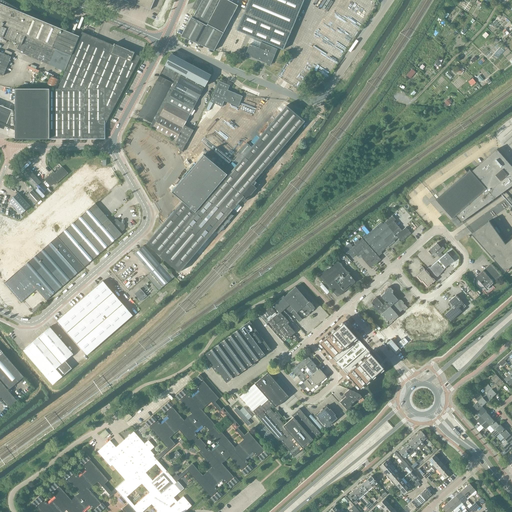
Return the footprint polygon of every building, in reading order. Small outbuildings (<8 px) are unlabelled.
[(123,0),(129,2),(128,5),(134,7),(135,4),(150,10),(154,0),(123,0)] [(196,11),(193,17),(223,33),(238,6),(227,0),(195,0),(191,8),(196,11)] [(236,31),(283,50),(303,0),(248,0),(244,12),(236,31)] [(0,74),(3,76),(11,57),(0,52),(0,36),(18,44),(16,49),(19,50),(24,52),(29,54),(28,56),(29,54),(65,69),(64,71),(65,71),(70,58),(79,37),(70,33),(67,32),(62,29),(25,14),(0,3),(0,74)] [(223,33),(193,17),(192,18),(191,17),(181,37),(207,48),(214,51),(223,33)] [(82,32),(70,60),(58,89),(49,89),(49,139),(105,139),(105,124),(105,121),(107,121),(107,120),(109,117),(141,57),(134,54),(135,52),(114,44),(113,45),(82,32)] [(259,48),(252,45),(250,44),(245,55),(252,57),(260,61),(266,63),(270,65),(276,48),(261,42),(259,48)] [(161,72),(159,77),(141,110),(138,116),(151,123),(149,127),(176,141),(181,152),(182,152),(193,130),(184,125),(211,75),(184,61),(171,54),(164,66),(164,67),(161,72)] [(308,83),(313,86),(316,81),(311,78),(308,83)] [(219,81),(217,86),(213,96),(210,101),(221,107),(223,101),(238,107),(242,96),(227,90),(229,85),(219,81)] [(0,121),(15,128),(15,139),(49,139),(49,89),(15,89),(15,110),(13,110),(0,104),(0,121)] [(146,244),(157,254),(179,272),(196,252),(215,230),(218,233),(233,215),(230,213),(241,199),(244,202),(259,184),(254,180),(282,147),(285,150),(304,128),(301,126),(305,121),(287,106),(252,147),(251,147),(247,143),(223,171),(203,154),(171,192),(182,201),(179,205),(157,231),(155,233),(146,244)] [(495,135),(501,142),(511,131),(511,126),(508,123),(495,135)] [(456,216),(462,223),(463,222),(511,185),(511,165),(497,149),(469,174),(465,169),(436,194),(439,197),(437,199),(436,200),(453,219),(456,216)] [(45,180),(51,186),(54,184),(55,185),(68,174),(62,167),(52,176),(51,174),(45,180)] [(22,174),(31,184),(35,188),(38,186),(41,183),(28,168),(22,174)] [(89,169),(0,247),(0,257),(8,266),(101,184),(89,169)] [(38,186),(35,188),(45,200),(53,193),(49,188),(43,193),(38,186)] [(27,195),(35,204),(41,199),(33,190),(27,195)] [(108,191),(57,236),(84,268),(85,268),(84,267),(85,266),(85,267),(86,266),(86,265),(91,261),(78,246),(108,219),(95,204),(109,192),(108,191)] [(30,206),(18,193),(9,201),(21,214),(30,206)] [(392,216),(385,222),(398,237),(401,241),(411,233),(406,227),(402,231),(394,221),(396,219),(392,216)] [(112,223),(108,219),(78,246),(91,261),(108,246),(122,234),(120,233),(124,230),(125,225),(124,225),(124,221),(122,221),(121,222),(120,222),(117,219),(116,219),(112,223)] [(472,233),(472,234),(506,272),(511,266),(511,238),(506,244),(490,221),(472,233)] [(381,222),(362,238),(376,255),(380,251),(381,252),(398,237),(385,222),(383,224),(381,222)] [(57,236),(4,283),(21,302),(36,289),(46,300),(50,297),(84,267),(84,268),(57,236)] [(376,255),(362,238),(359,241),(358,239),(355,242),(356,244),(347,252),(352,258),(355,255),(359,258),(361,257),(371,268),(374,265),(375,265),(377,263),(380,259),(378,256),(376,255)] [(428,251),(431,255),(435,252),(438,255),(445,249),(439,242),(437,244),(437,243),(428,251)] [(349,243),(342,250),(345,253),(352,247),(349,243)] [(160,264),(144,246),(134,253),(151,272),(146,276),(159,290),(175,276),(162,262),(160,264)] [(430,267),(427,269),(434,278),(437,276),(437,277),(438,276),(448,265),(455,261),(453,259),(447,252),(430,267)] [(352,285),(353,284),(354,283),(354,282),(355,282),(355,281),(354,281),(354,280),(353,279),(353,280),(351,278),(352,278),(340,264),(338,262),(338,261),(337,261),(336,261),(331,265),(331,266),(331,267),(327,271),(326,271),(325,271),(324,271),(320,275),(319,276),(320,276),(320,277),(336,295),(336,296),(337,296),(338,296),(340,295),(340,294),(340,293),(350,284),(351,284),(351,285),(352,285)] [(484,287),(485,286),(487,289),(502,275),(492,263),(477,277),(479,279),(478,280),(477,281),(477,282),(477,284),(477,285),(478,286),(479,287),(480,287),(481,288),(483,287),(484,287)] [(429,285),(430,284),(431,283),(432,282),(433,281),(434,281),(434,280),(432,278),(433,278),(423,267),(421,269),(422,270),(418,274),(419,274),(417,275),(417,276),(416,276),(417,277),(416,277),(417,277),(418,279),(419,280),(420,281),(421,281),(421,282),(422,281),(422,282),(422,281),(424,283),(423,283),(424,283),(425,285),(427,287),(427,286),(428,286),(429,285)] [(57,321),(87,355),(110,335),(115,330),(132,315),(103,281),(102,281),(72,307),(61,317),(57,321)] [(279,314),(281,312),(283,310),(286,313),(288,311),(291,312),(291,313),(293,315),(292,316),(293,317),(294,318),(295,318),(295,317),(298,321),(299,321),(300,320),(305,316),(306,315),(306,314),(308,312),(311,309),(311,310),(312,310),(313,309),(314,308),(314,307),(314,306),(313,305),(313,304),(313,303),(312,302),(311,303),(309,301),(308,302),(307,301),(295,287),(284,297),(283,296),(272,305),(279,314)] [(134,294),(138,298),(141,301),(147,296),(140,289),(134,294)] [(469,294),(474,300),(480,295),(475,289),(469,294)] [(378,293),(366,304),(383,324),(395,313),(378,293)] [(447,304),(450,307),(451,308),(444,315),(450,321),(461,311),(459,309),(461,307),(462,309),(466,306),(456,295),(448,301),(449,302),(447,304)] [(270,305),(258,314),(266,323),(269,321),(286,341),(295,332),(288,324),(289,322),(292,320),(286,313),(283,310),(281,312),(279,314),(272,305),(271,304),(270,305)] [(423,313),(405,330),(418,344),(428,336),(430,339),(432,337),(438,331),(423,313)] [(207,356),(202,360),(208,369),(211,367),(216,372),(218,371),(221,374),(222,376),(226,381),(226,382),(228,380),(252,363),(253,362),(265,354),(268,351),(269,351),(270,350),(270,349),(261,337),(263,335),(262,334),(261,332),(259,334),(256,330),(252,324),(250,321),(247,323),(246,324),(239,329),(206,354),(206,355),(207,356)] [(339,326),(319,343),(322,346),(323,347),(325,350),(326,351),(332,358),(332,357),(349,342),(356,337),(350,330),(349,329),(346,326),(343,322),(339,326)] [(50,327),(23,350),(53,384),(72,368),(65,360),(73,354),(50,327)] [(359,340),(355,344),(361,351),(366,347),(359,340)] [(0,378),(9,389),(24,377),(0,349),(0,378)] [(370,351),(346,373),(359,387),(382,366),(370,351)] [(293,371),(303,382),(319,368),(318,367),(311,359),(311,360),(308,357),(306,357),(293,368),(293,371)] [(303,382),(299,386),(301,388),(303,390),(307,387),(310,390),(317,384),(316,383),(318,381),(319,382),(320,382),(321,381),(320,380),(324,377),(324,375),(321,372),(322,372),(319,369),(319,368),(303,382)] [(252,387),(240,397),(248,407),(249,407),(252,410),(253,411),(255,409),(258,406),(260,408),(262,406),(261,406),(267,401),(268,400),(269,399),(274,404),(275,405),(276,407),(288,396),(278,385),(268,374),(268,373),(253,385),(252,387)] [(496,383),(491,387),(496,392),(501,388),(501,387),(505,383),(496,374),(491,378),(496,383)] [(59,486),(60,485),(56,481),(48,489),(51,493),(53,491),(54,493),(52,494),(56,498),(48,505),(45,501),(43,502),(42,501),(44,500),(40,495),(31,503),(35,507),(36,506),(38,508),(41,511),(141,511),(151,504),(157,511),(155,511),(183,511),(191,506),(183,496),(177,502),(173,498),(180,491),(184,488),(177,481),(188,472),(211,498),(210,499),(214,503),(222,495),(218,491),(217,493),(215,491),(217,490),(214,486),(221,479),(225,483),(226,482),(228,483),(226,485),(230,489),(238,481),(234,477),(234,478),(221,464),(225,461),(229,457),(241,471),(240,472),(244,476),(252,469),(252,468),(249,465),(247,466),(246,465),(248,463),(244,459),(252,453),(255,457),(257,455),(258,456),(256,458),(260,462),(269,455),(265,450),(264,451),(252,438),(248,433),(244,436),(237,429),(239,427),(223,409),(221,410),(214,403),(218,399),(202,381),(203,380),(199,376),(190,383),(194,387),(196,386),(197,387),(195,389),(199,392),(191,399),(188,395),(186,397),(185,395),(186,394),(183,390),(174,397),(178,401),(179,401),(191,415),(187,418),(184,421),(171,407),(172,406),(169,402),(160,410),(164,414),(165,412),(167,414),(165,415),(168,419),(161,426),(157,422),(155,423),(154,422),(156,421),(152,416),(144,424),(148,428),(148,427),(167,448),(155,458),(153,456),(154,456),(150,451),(154,447),(148,441),(144,444),(134,432),(116,447),(110,441),(107,443),(98,452),(107,463),(111,466),(112,465),(125,480),(111,493),(104,484),(108,481),(89,460),(90,459),(87,455),(78,462),(82,466),(84,465),(85,466),(83,468),(86,471),(79,478),(75,474),(74,476),(72,474),(74,473),(70,469),(62,476),(66,480),(79,494),(74,497),(71,500),(59,486)] [(0,396),(9,407),(17,400),(0,381),(0,396)] [(488,393),(483,397),(488,402),(493,398),(492,397),(497,394),(496,392),(491,387),(488,384),(484,388),(488,393)] [(346,396),(340,402),(347,410),(351,406),(351,405),(356,400),(357,401),(362,397),(359,394),(349,389),(344,394),(346,396)] [(473,406),(478,411),(483,406),(487,402),(487,403),(488,402),(483,397),(479,392),(474,397),(478,402),(473,406)] [(255,409),(253,411),(279,441),(279,440),(294,456),(311,441),(320,433),(299,409),(292,415),(293,417),(284,425),(279,419),(281,417),(276,412),(274,413),(270,408),(274,404),(269,399),(268,400),(267,401),(261,406),(262,406),(260,408),(258,406),(255,409)] [(321,412),(319,413),(316,415),(319,418),(316,420),(323,428),(326,426),(327,427),(337,418),(335,415),(330,408),(329,409),(328,408),(327,406),(323,409),(322,409),(320,411),(321,412)] [(477,420),(481,425),(491,416),(487,412),(488,412),(483,406),(478,411),(477,411),(482,416),(477,420)] [(237,407),(234,410),(248,426),(251,423),(237,407)] [(131,417),(128,413),(125,415),(122,418),(125,423),(131,417)] [(490,425),(494,430),(500,425),(495,420),(494,420),(491,416),(481,425),(484,428),(486,430),(490,425)] [(500,433),(504,438),(509,434),(505,428),(504,428),(501,424),(500,425),(494,430),(491,433),(495,438),(500,433)] [(102,439),(108,434),(105,429),(98,435),(102,439)] [(421,432),(417,436),(422,442),(427,438),(421,432)] [(417,436),(412,440),(417,446),(420,448),(420,449),(425,445),(422,442),(417,436)] [(412,440),(408,444),(413,450),(417,446),(412,440)] [(403,448),(408,453),(411,456),(415,452),(413,450),(408,444),(403,448)] [(403,448),(399,452),(404,458),(405,459),(407,457),(406,456),(408,453),(403,448)] [(429,460),(426,462),(428,464),(431,462),(431,463),(433,465),(439,460),(435,455),(429,460)] [(433,465),(437,469),(443,464),(439,460),(433,465)] [(386,461),(380,466),(384,471),(390,466),(389,465),(386,461)] [(419,466),(418,464),(416,462),(411,466),(415,470),(419,466)] [(437,469),(441,474),(447,469),(443,464),(437,469)] [(383,471),(383,472),(385,474),(386,474),(388,476),(394,470),(390,466),(384,471),(383,471)] [(447,469),(441,474),(438,476),(440,478),(442,476),(445,478),(451,473),(447,469)] [(387,476),(387,477),(389,479),(390,479),(390,478),(392,480),(398,475),(399,474),(398,472),(396,473),(394,470),(388,476),(387,476)] [(412,478),(414,477),(416,475),(412,470),(411,472),(408,474),(412,478)] [(391,480),(391,482),(393,483),(394,483),(396,485),(402,480),(398,475),(392,480),(391,480)] [(414,477),(412,478),(416,483),(418,481),(420,480),(418,477),(416,475),(414,477)] [(367,480),(372,486),(374,488),(376,487),(373,484),(376,482),(371,476),(367,480)] [(395,485),(395,486),(397,488),(398,488),(400,489),(406,484),(407,483),(403,478),(402,480),(396,485),(395,485)] [(367,480),(362,484),(367,490),(372,486),(367,480)] [(362,484),(357,488),(363,494),(367,490),(362,484)] [(406,484),(400,489),(404,494),(410,489),(406,484)] [(469,484),(465,488),(470,494),(475,490),(469,484)] [(357,488),(353,492),(358,498),(363,494),(357,488)] [(426,488),(420,494),(425,500),(431,494),(430,492),(426,488)] [(465,488),(460,492),(466,498),(468,496),(470,498),(472,496),(470,494),(465,488)] [(358,498),(353,492),(348,496),(356,505),(358,503),(356,500),(358,498)] [(460,492),(456,496),(461,502),(466,498),(460,492)] [(420,494),(413,500),(419,506),(425,500),(420,494)] [(456,496),(452,499),(457,506),(461,502),(456,496)] [(379,504),(383,509),(389,504),(385,499),(379,504)] [(452,499),(447,503),(452,510),(454,511),(459,508),(457,506),(452,499)] [(419,506),(413,500),(407,505),(412,511),(419,506)] [(449,511),(452,510),(447,503),(442,508),(446,511),(449,511)]
